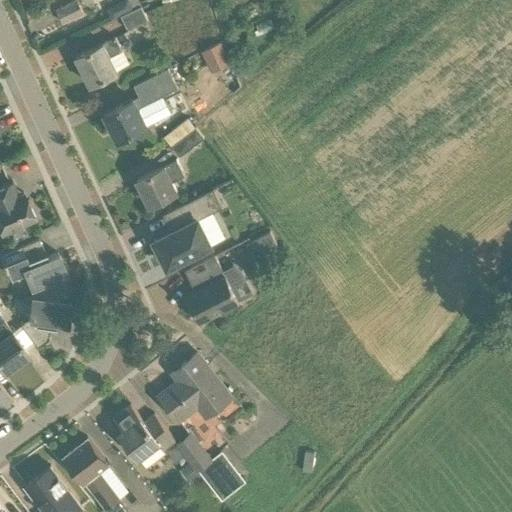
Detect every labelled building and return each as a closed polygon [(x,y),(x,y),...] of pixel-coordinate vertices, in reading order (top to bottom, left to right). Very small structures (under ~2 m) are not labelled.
[(63,23),(81,14),(87,11),(81,0),(77,0),(57,10),(63,23)] [(123,15),(134,9),(129,0),(122,0),(120,8),(123,15)] [(121,16),(128,31),(148,21),(141,6),(121,16)] [(123,51),(116,37),(104,43),(104,42),(77,56),(91,85),(118,71),(111,56),(123,51)] [(221,42),(201,52),(209,68),(229,58),(221,42)] [(134,86),(139,96),(105,113),(118,140),(147,125),(138,108),(178,89),(169,69),(134,86)] [(196,127),(171,146),(180,157),(204,138),(196,127)] [(150,205),(178,191),(173,181),(185,175),(177,160),(138,179),(150,205)] [(19,195),(13,182),(0,187),(0,230),(2,235),(36,220),(24,192),(19,195)] [(224,207),(214,188),(164,214),(164,215),(172,211),(180,227),(155,240),(169,266),(212,244),(199,219),(224,207)] [(277,244),(270,231),(247,243),(253,256),(277,244)] [(1,254),(7,269),(9,272),(22,266),(32,290),(31,290),(31,291),(70,287),(64,272),(66,272),(58,252),(47,257),(45,253),(46,253),(46,252),(44,252),(38,238),(1,254)] [(186,269),(193,284),(198,282),(201,288),(187,295),(200,320),(240,300),(227,275),(226,275),(216,254),(186,269)] [(70,287),(31,291),(29,318),(20,324),(38,348),(48,340),(50,327),(55,327),(55,326),(54,326),(55,322),(67,323),(70,303),(68,303),(70,287)] [(29,354),(4,321),(0,314),(0,368),(3,373),(29,354)] [(159,395),(179,421),(198,406),(207,416),(232,396),(198,352),(175,370),(182,377),(159,395)] [(160,442),(165,448),(176,463),(187,455),(178,443),(179,442),(157,413),(145,422),(131,404),(114,417),(124,430),(119,433),(138,459),(160,442)] [(191,461),(198,469),(212,458),(192,432),(179,442),(178,443),(187,455),(191,461)] [(120,498),(99,471),(109,464),(88,437),(64,455),(105,508),(106,509),(120,498)] [(305,451),(303,470),(313,472),(315,452),(305,451)] [(202,475),(222,499),(235,489),(212,458),(198,469),(202,475)] [(198,469),(191,461),(180,469),(191,483),(202,475),(198,469)] [(45,511),(86,511),(51,466),(26,485),(45,511)]
